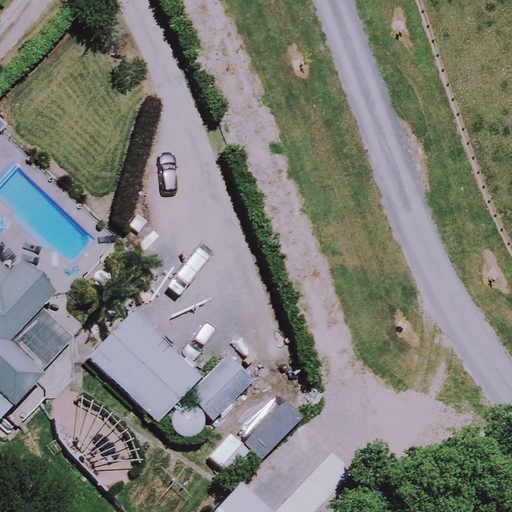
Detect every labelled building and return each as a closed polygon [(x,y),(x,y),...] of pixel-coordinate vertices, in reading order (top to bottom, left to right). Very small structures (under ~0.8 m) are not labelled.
[(1,277),(0,276),(0,414),(33,380),(0,348),(0,347),(42,303),(8,270),(1,277)] [(179,396),(192,382),(122,316),(82,360),(152,425),(179,396)] [(229,404),(245,387),(214,359),(192,382),(179,396),(209,424),(229,404)] [(209,424),(205,429),(228,451),(252,425),(229,404),(209,424)] [(256,511),(234,491),(214,511),(256,511)]
